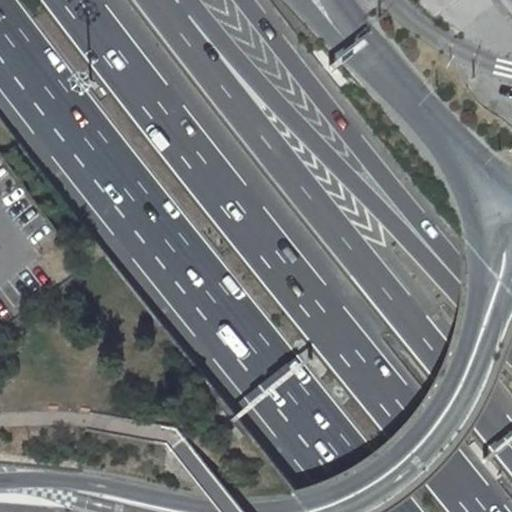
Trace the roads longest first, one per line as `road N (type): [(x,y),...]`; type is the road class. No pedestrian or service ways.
road 1 (primary): [(0,473),(68,474),(207,504),(258,505),(338,488),(395,451),(458,366),(484,259),(482,226),(407,94)]
road 2 (trunk): [(477,511),(69,0)]
road 3 (trunk): [(0,13),(335,449)]
road 4 (trunk): [(511,443),(179,21)]
road 5 (trunk): [(508,337),(225,50),(179,21)]
road 6 (trunk): [(508,337),(474,280),(242,0)]
road 7 (trunk): [(407,94),(308,0)]
